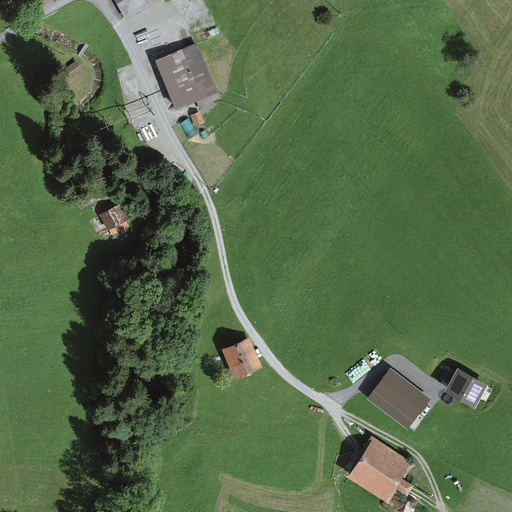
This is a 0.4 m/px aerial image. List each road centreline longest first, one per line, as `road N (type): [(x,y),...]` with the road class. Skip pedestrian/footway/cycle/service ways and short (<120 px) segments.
road 1 (track): [(73,511),(94,483),(94,385),(118,272),(61,179),(34,92),(4,35)]
road 2 (track): [(185,163),(211,204),(231,297),(266,356),(329,404),(360,381)]
road 3 (track): [(329,404),(406,446),(426,469),(441,511)]
